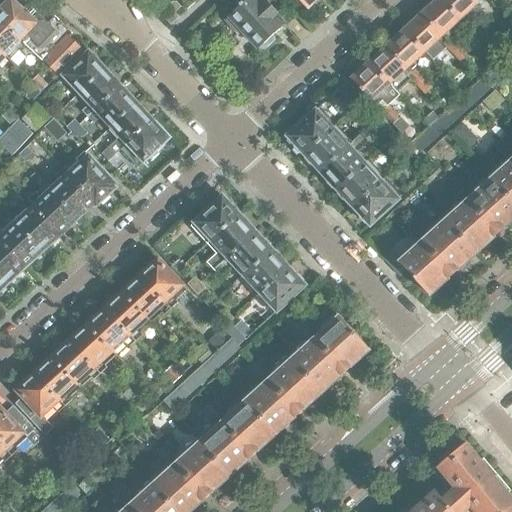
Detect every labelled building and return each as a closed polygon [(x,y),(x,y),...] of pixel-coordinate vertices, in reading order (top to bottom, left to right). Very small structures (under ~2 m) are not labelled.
[(59,28),(44,15),(42,17),(23,0),(7,0),(0,8),(0,19),(25,45),(57,75),(81,50),(67,35),(69,33),(61,26),(59,28)] [(266,0),(236,0),(236,1),(239,5),(224,19),(238,34),(242,30),(259,48),(260,47),(264,50),(274,40),(272,36),(285,25),(274,14),(277,12),(266,0)] [(317,0),(299,0),(307,9),(317,0)] [(439,0),(436,0),(422,13),(447,40),(449,39),(445,34),(462,18),(455,10),(454,10),(451,8),(450,9),(447,6),(446,7),(439,0)] [(481,0),(439,0),(446,7),(447,6),(450,9),(451,8),(454,10),(455,10),(462,18),(481,0)] [(177,2),(173,2),(169,6),(176,13),(182,7),(177,2)] [(447,40),(422,13),(406,28),(414,37),(413,37),(416,40),(414,42),(417,45),(416,45),(424,54),(426,51),(434,61),(447,49),(443,44),(447,40)] [(0,50),(7,57),(10,60),(25,45),(0,19),(0,50)] [(406,28),(387,46),(408,69),(424,54),(416,45),(417,45),(414,42),(416,40),(413,37),(414,37),(406,28)] [(451,54),(460,46),(451,37),(449,39),(447,40),(443,44),(447,49),(451,54)] [(408,69),(387,46),(368,63),(376,72),(377,71),(379,73),(381,72),(384,75),(384,74),(392,83),(391,84),(397,91),(411,79),(408,76),(412,73),(408,69)] [(468,55),(460,46),(451,54),(460,63),(468,55)] [(79,95),(106,70),(105,69),(105,66),(100,60),(96,60),(89,52),(82,59),(82,60),(63,78),(79,95)] [(376,72),(368,63),(351,79),(372,102),(379,95),(381,97),(373,104),(392,125),(400,118),(389,105),(400,95),(397,91),(391,84),(392,83),(384,74),(384,75),(381,72),(379,73),(377,71),(376,72)] [(416,69),(412,72),(412,73),(408,76),(411,79),(417,86),(425,79),(416,69)] [(88,118),(121,87),(115,80),(115,77),(110,71),(106,71),(106,70),(79,95),(88,105),(82,110),(88,118)] [(42,90),(49,84),(38,74),(32,80),(42,90)] [(495,85),(486,74),(481,79),(479,80),(489,90),(495,85)] [(425,79),(417,86),(425,95),(433,87),(425,79)] [(340,88),(356,106),(365,98),(349,80),(340,88)] [(489,90),(479,80),(476,83),(473,85),(483,96),(489,90)] [(483,96),(473,85),(471,88),(467,91),(477,102),(483,96)] [(41,92),(35,87),(25,96),(31,102),(41,92)] [(110,129),(137,104),(136,103),(136,99),(131,94),(127,94),(121,87),(88,118),(94,123),(100,118),(110,129)] [(55,97),(49,92),(48,91),(40,100),(46,106),(55,97)] [(477,102),(467,91),(466,92),(461,97),(470,107),(477,102)] [(496,91),(484,102),(492,111),(505,100),(496,91)] [(470,107),(461,97),(456,101),(454,102),(464,113),(470,107)] [(464,113),(454,102),(451,106),(448,108),(458,119),(464,113)] [(36,104),(34,106),(22,119),(35,132),(50,117),(36,104)] [(137,104),(110,129),(118,138),(101,153),(108,161),(116,154),(125,145),(143,128),(151,120),(137,104)] [(482,107),(477,111),(480,115),(485,110),(482,107)] [(458,119),(448,108),(446,110),(442,114),(452,124),(458,119)] [(305,154),(335,127),(318,109),(289,136),(296,144),(296,148),(301,153),(304,153),(305,154)] [(374,122),(381,115),(376,109),(368,116),(374,122)] [(1,115),(11,124),(15,119),(6,110),(1,115)] [(433,112),(425,120),(429,125),(431,124),(436,119),(438,117),(433,112)] [(452,124),(442,114),(441,115),(438,117),(436,119),(445,130),(452,124)] [(389,122),(381,115),(374,122),(381,129),(389,122)] [(44,127),(45,128),(57,142),(67,133),(53,118),(44,127)] [(7,130),(22,145),(33,134),(18,119),(7,130)] [(75,119),(67,127),(71,132),(68,135),(69,136),(84,137),(88,133),(75,119)] [(445,130),(436,119),(431,124),(429,125),(439,136),(445,130)] [(143,128),(125,145),(134,155),(131,158),(137,165),(167,137),(151,120),(143,128)] [(462,123),(454,131),(462,139),(467,134),(467,128),(462,123)] [(439,136),(429,125),(426,129),(423,131),(433,141),(439,136)] [(495,126),(491,130),(501,140),(507,135),(501,128),(495,126)] [(351,145),(350,144),(335,127),(305,154),(306,156),(306,159),(311,164),(315,165),(322,172),(351,145)] [(22,145),(7,130),(4,133),(0,137),(0,143),(12,156),(22,145)] [(433,141),(423,131),(421,133),(417,136),(417,137),(427,147),(433,141)] [(361,133),(350,144),(351,145),(322,172),(328,179),(328,183),(333,188),(337,188),(338,190),(368,162),(358,152),(369,142),(361,133)] [(511,149),(511,139),(507,134),(507,135),(501,140),(510,151),(511,149)] [(427,147),(417,137),(416,138),(410,142),(412,144),(417,149),(420,153),(427,147)] [(440,164),(456,149),(446,138),(429,152),(440,164)] [(510,151),(501,140),(494,146),(504,157),(510,151)] [(415,150),(410,145),(409,146),(407,144),(400,150),(407,158),(415,150)] [(35,155),(28,147),(20,155),(27,162),(35,155)] [(419,154),(415,150),(407,158),(413,165),(420,158),(417,155),(419,154)] [(82,165),(71,174),(95,201),(97,203),(114,188),(112,186),(114,184),(85,153),(77,160),(82,165)] [(121,159),(116,154),(108,161),(113,166),(121,159)] [(511,161),(493,179),(511,199),(511,161)] [(354,207),(384,180),(368,162),(338,190),(339,191),(339,194),(344,200),(347,200),(354,207)] [(456,168),(449,175),(454,182),(455,182),(461,176),(462,175),(456,168)] [(95,201),(71,174),(54,191),(78,217),(80,216),(83,216),(89,211),(89,208),(95,201)] [(470,186),(461,176),(455,182),(454,182),(464,192),(470,186)] [(19,189),(24,184),(18,179),(13,184),(19,189)] [(511,199),(493,179),(449,218),(479,252),(511,222),(511,199)] [(400,197),(384,180),(354,207),(361,215),(361,218),(366,223),(369,223),(371,225),(400,197)] [(464,192),(454,182),(448,188),(457,198),(464,192)] [(78,217),(54,191),(36,207),(61,234),(68,227),(72,227),(77,222),(77,218),(78,217)] [(209,243),(240,215),(239,213),(239,210),(234,204),(231,204),(223,197),(192,225),(209,243)] [(61,234),(36,207),(18,223),(43,250),(44,249),(48,249),(54,244),(53,240),(61,234)] [(213,272),(256,232),(249,225),(249,221),(245,216),(241,216),(240,215),(209,243),(218,253),(206,264),(213,272)] [(479,252),(449,218),(400,262),(431,296),(479,252)] [(424,228),(415,218),(408,224),(418,234),(424,228)] [(43,250),(18,223),(1,240),(25,266),(33,259),(36,260),(42,255),(41,251),(43,250)] [(408,224),(402,230),(411,240),(418,234),(408,224)] [(242,278),(273,250),(271,248),(271,245),(267,240),(263,240),(256,232),(213,272),(220,279),(233,269),(242,278)] [(25,266),(1,240),(0,240),(0,274),(8,282),(9,281),(13,282),(18,277),(18,273),(25,266)] [(258,296),(289,267),(282,260),(282,257),(277,251),(274,251),(273,250),(242,278),(258,296)] [(187,290),(159,259),(157,261),(154,261),(148,266),(148,269),(141,276),(172,309),(179,302),(177,300),(187,290)] [(179,259),(171,267),(176,272),(185,265),(179,259)] [(275,314),(306,285),(304,284),(304,280),(299,275),(296,275),(289,267),(258,296),(275,314)] [(172,309),(141,276),(134,282),(131,282),(126,287),(126,290),(124,292),(152,323),(162,313),(164,315),(172,309)] [(192,290),(201,282),(195,276),(187,284),(192,290)] [(206,288),(201,282),(192,290),(198,296),(206,288)] [(152,323),(124,292),(122,294),(118,294),(113,299),(113,302),(106,308),(136,341),(143,335),(141,333),(152,323)] [(136,341),(106,308),(99,315),(95,315),(90,320),(90,323),(88,325),(117,355),(127,346),(129,348),(136,341)] [(230,321),(234,318),(225,309),(217,317),(225,326),(230,321)] [(340,317),(294,359),(325,391),(371,350),(340,317)] [(318,326),(310,317),(303,322),(312,332),(318,326)] [(246,338),(230,321),(225,326),(223,327),(239,345),(246,338)] [(312,332),(303,322),(297,328),(305,338),(312,332)] [(117,355),(88,325),(87,326),(83,326),(78,331),(78,334),(71,341),(101,374),(107,368),(106,365),(117,355)] [(225,343),(227,341),(219,332),(209,341),(217,350),(220,348),(225,343)] [(237,346),(230,339),(225,343),(235,353),(240,349),(237,346)] [(101,374),(71,341),(64,347),(60,347),(55,352),(55,355),(53,357),(81,388),(92,378),(94,380),(101,374)] [(199,359),(210,350),(204,343),(193,352),(199,359)] [(235,353),(225,343),(220,348),(230,358),(235,353)] [(230,358),(220,348),(217,350),(215,352),(225,362),(230,358)] [(225,362),(215,352),(210,357),(220,367),(225,362)] [(81,388),(53,357),(51,359),(48,359),(43,364),(42,367),(35,373),(66,406),(72,400),(70,398),(81,388)] [(220,367),(210,357),(205,361),(215,371),(220,367)] [(274,367),(265,357),(259,363),(267,373),(274,367)] [(325,391),(294,359),(247,401),(278,434),(325,391)] [(215,371),(205,361),(200,366),(210,376),(215,371)] [(267,373),(259,363),(252,369),(261,378),(267,373)] [(164,373),(174,384),(181,377),(171,366),(164,373)] [(210,376),(200,366),(195,370),(205,380),(210,376)] [(205,380),(195,370),(190,375),(200,385),(205,380)] [(66,406),(35,373),(28,380),(25,380),(20,384),(20,388),(17,390),(24,397),(17,404),(45,435),(54,428),(46,420),(56,410),(59,413),(66,406)] [(200,385),(190,375),(185,379),(195,390),(200,385)] [(195,390),(185,379),(180,384),(190,394),(195,390)] [(168,390),(161,381),(149,390),(156,399),(168,390)] [(190,394),(180,384),(175,388),(185,399),(190,394)] [(185,399),(175,388),(170,393),(180,403),(185,399)] [(122,396),(138,414),(146,406),(139,400),(129,389),(122,396)] [(180,403),(170,393),(166,397),(165,398),(175,408),(180,403)] [(227,409),(218,399),(212,405),(220,415),(227,409)] [(278,434),(247,401),(201,443),(232,475),(278,434)] [(220,415),(212,405),(205,411),(214,421),(220,415)] [(43,438),(14,406),(7,414),(0,406),(0,442),(12,456),(19,449),(17,447),(26,438),(34,446),(43,438)] [(130,423),(120,413),(112,421),(122,431),(130,423)] [(91,434),(103,447),(111,440),(99,427),(91,434)] [(103,447),(91,434),(85,440),(97,453),(103,447)] [(180,450),(171,441),(165,446),(173,456),(180,450)] [(411,511),(412,511),(511,511),(511,493),(465,441),(439,464),(458,486),(445,497),(436,488),(411,511)] [(12,456),(0,442),(0,462),(3,460),(5,462),(12,456)] [(201,443),(154,485),(180,511),(191,511),(232,475),(201,443)] [(173,456),(165,446),(158,452),(167,462),(173,456)] [(118,480),(113,484),(117,489),(122,484),(118,480)] [(40,487),(49,496),(53,492),(45,483),(40,487)] [(131,492),(124,483),(122,484),(117,489),(126,499),(132,493),(131,492)] [(80,495),(71,485),(65,490),(75,500),(80,495)] [(180,511),(154,485),(124,511),(180,511)] [(49,496),(40,487),(36,491),(44,500),(49,496)] [(126,499),(117,489),(110,495),(119,504),(126,499)] [(75,500),(65,490),(59,495),(69,505),(75,500)] [(69,505),(59,495),(54,500),(63,511),(69,505)] [(61,511),(63,511),(54,500),(48,505),(53,511),(61,511)]
